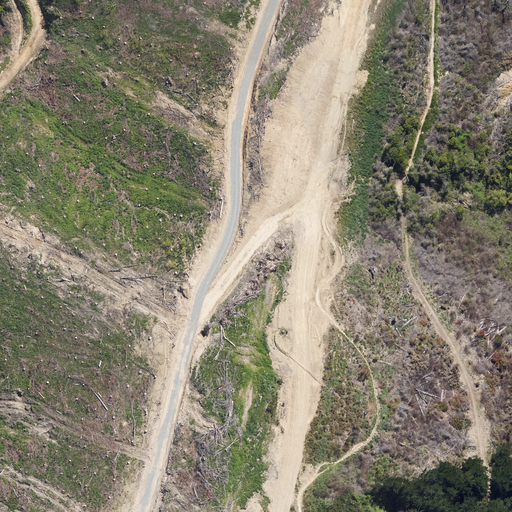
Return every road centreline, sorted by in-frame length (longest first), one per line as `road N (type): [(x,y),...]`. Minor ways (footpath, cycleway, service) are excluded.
road 1 (track): [(142,511),(200,295),(232,221),(238,119),(274,0)]
road 2 (track): [(360,0),(300,291),(283,511)]
road 3 (track): [(194,316),(265,230),(319,200)]
